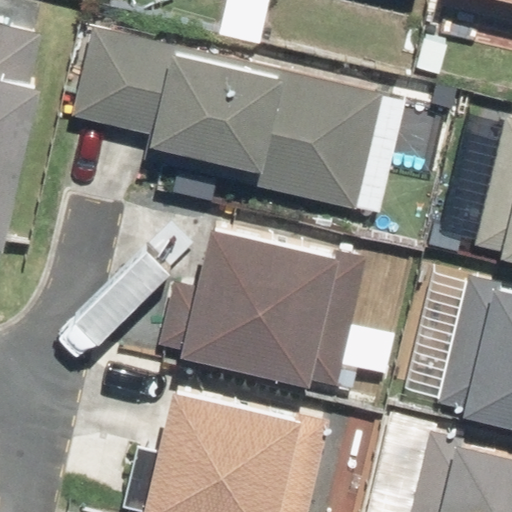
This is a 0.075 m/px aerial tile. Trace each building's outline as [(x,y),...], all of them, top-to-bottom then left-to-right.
[(511,0),(421,0),(422,1),(511,21),(511,0)] [(0,20),(0,207),(30,81),(26,80),(37,29),(0,20)] [(376,89),(84,22),(62,112),(141,130),(135,157),(348,207),(376,89)] [(511,119),(493,115),(463,250),(511,261),(511,119)] [(165,276),(148,349),(330,391),(363,253),(324,244),(323,250),(195,220),(181,280),(165,276)] [(511,289),(456,277),(427,408),(511,426),(511,289)] [(129,442),(112,511),(300,511),(323,417),(158,379),(143,445),(129,442)] [(511,511),(511,452),(420,432),(401,511),(511,511)]
